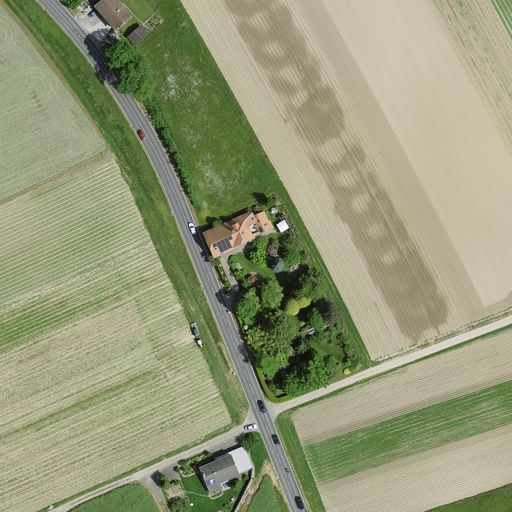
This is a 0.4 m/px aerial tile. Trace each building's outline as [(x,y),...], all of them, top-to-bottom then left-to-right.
[(131,19),(114,0),(103,0),(93,9),(114,33),(131,19)] [(149,33),(141,24),(127,37),(135,46),(149,33)] [(250,215),(202,236),(213,261),(255,243),(253,240),(273,231),(265,214),(252,219),(250,215)] [(307,318),(310,327),(319,323),(315,315),(307,318)] [(238,479),(230,459),(199,471),(209,496),(221,491),(219,486),(238,479)]
